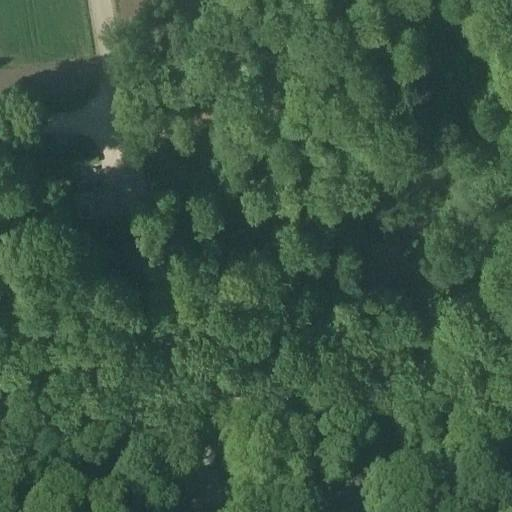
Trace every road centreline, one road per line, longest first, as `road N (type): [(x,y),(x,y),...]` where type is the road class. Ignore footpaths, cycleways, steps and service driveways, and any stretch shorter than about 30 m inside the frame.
road 1 (tertiary): [(216,510),(122,118)]
road 2 (track): [(511,138),(424,189),(151,256)]
road 3 (tertiary): [(216,510),(511,473)]
road 4 (residential): [(0,124),(122,118)]
road 5 (tertiary): [(122,118),(99,0)]
